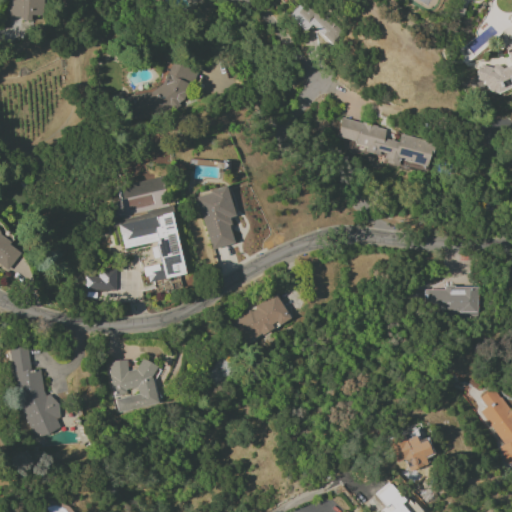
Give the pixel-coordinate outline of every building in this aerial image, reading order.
[(7,0),(6,17),(29,19),(29,15),(40,16),(40,0),(7,0)] [(511,40),(501,46),(506,59),(474,74),(478,81),(480,79),(488,97),(511,85),(511,40)] [(434,143),(399,135),(398,141),(383,138),(386,128),(340,118),(336,137),(351,140),(349,151),(381,159),(380,163),(398,167),(399,160),(411,163),(411,166),(428,170),(434,143)] [(233,243),(226,218),(233,216),(225,187),(194,195),(209,250),(233,243)] [(181,275),(168,208),(115,218),(121,249),(151,243),(155,265),(142,267),(145,282),(181,275)] [(0,260),(10,267),(22,249),(0,233),(0,260)] [(115,269),(99,269),(98,276),(84,276),(84,290),(114,290),(115,269)] [(477,312),(477,287),(425,288),(425,313),(477,312)] [(242,345),(289,319),(276,295),(229,320),(242,345)] [(11,349),(25,437),(60,432),(54,394),(43,395),(39,369),(30,370),(26,346),(11,349)] [(158,404),(150,362),(138,364),(138,369),(127,371),(125,359),(107,362),(114,395),(136,390),(137,395),(115,399),(117,412),(158,404)] [(511,462),(511,415),(495,389),(488,391),(478,397),(485,407),(480,411),(502,445),(499,447),(505,464),(511,462)] [(426,466),(423,455),(427,454),(421,430),(388,439),(394,463),(404,461),(406,471),(426,466)] [(374,496),(388,511),(400,501),(386,485),(374,496)]
